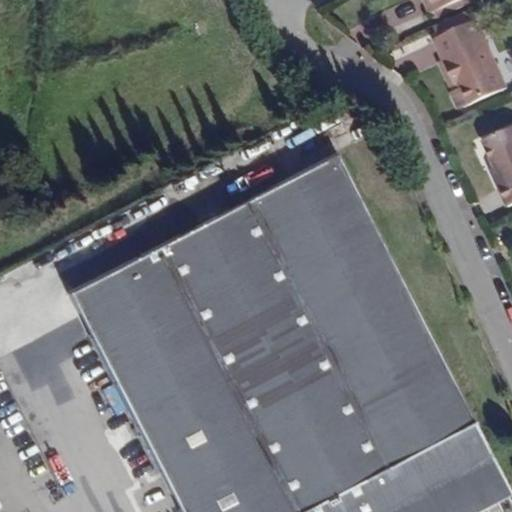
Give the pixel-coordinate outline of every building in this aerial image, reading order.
[(427,0),(433,13),(459,0),(427,0)] [(456,105),(459,110),(506,86),(473,20),(471,21),(467,12),(431,30),(433,34),(436,40),(446,59),(447,63),(457,83),(461,91),(454,95),(452,96),(456,105)] [(488,168),(506,208),(511,205),(511,127),(483,140),(494,166),(488,168)] [(461,511),(505,489),(332,156),(63,295),(154,472),(123,487),(136,511),(461,511)] [(511,511),(511,496),(485,506),(486,511),(511,511)]
